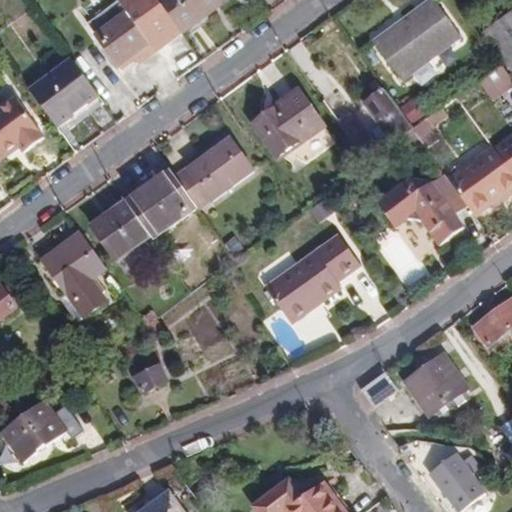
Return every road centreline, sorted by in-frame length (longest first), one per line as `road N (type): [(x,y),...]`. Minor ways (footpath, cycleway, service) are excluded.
road 1 (residential): [(324,0),(0,235)]
road 2 (residential): [(323,380),(12,511)]
road 3 (residential): [(511,255),(405,333),(323,380)]
road 4 (residential): [(323,380),(421,511)]
